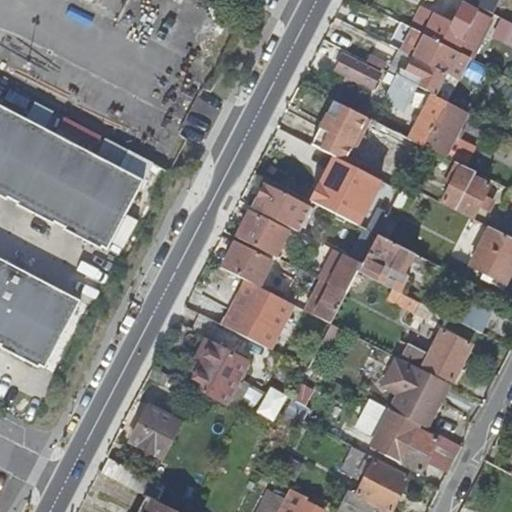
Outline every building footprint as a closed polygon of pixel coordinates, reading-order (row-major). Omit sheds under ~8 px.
[(460,0),(493,16),(500,0),(460,0)] [(424,15),(415,32),(427,38),(456,53),(470,60),(487,26),(511,38),(511,26),(493,16),(491,21),(465,8),(453,30),(424,15)] [(470,60),(456,53),(427,38),(415,32),(414,32),(405,49),(417,55),(414,60),(416,61),(439,72),(444,75),(450,78),(458,82),(470,60)] [(417,55),(405,49),(403,54),(409,57),(414,60),(417,55)] [(400,53),(390,75),(447,105),(458,82),(450,78),(444,89),(438,87),(444,75),(439,72),(416,61),(414,60),(409,57),(403,54),(400,53)] [(381,76),(345,58),(338,72),(373,91),(381,76)] [(427,102),(407,140),(424,149),(444,110),(427,102)] [(0,105),(0,196),(8,201),(10,199),(19,203),(18,206),(56,225),(57,223),(66,228),(65,230),(103,249),(104,247),(109,250),(145,181),(0,105)] [(369,121),(337,105),(330,118),(314,149),(346,166),(355,148),(369,121)] [(435,155),(448,162),(456,147),(460,150),(468,135),(463,132),(471,117),(447,105),(444,110),(424,149),(435,155)] [(389,131),(371,122),(363,138),(384,150),(387,145),(392,148),(390,153),(381,168),(359,158),(352,169),(363,175),(388,187),(400,194),(404,186),(424,149),(407,140),(389,131)] [(404,186),(415,192),(435,155),(424,149),(404,186)] [(474,175),(455,165),(448,179),(454,182),(444,203),(473,218),(478,209),(485,212),(491,202),(483,199),(489,187),(472,179),(474,175)] [(366,229),(365,231),(378,237),(388,217),(400,194),(388,187),(381,198),(343,178),(327,208),(366,229)] [(253,211),(298,234),(309,211),(263,192),(253,211)] [(251,216),(239,240),(272,257),(284,233),(251,216)] [(378,237),(387,242),(398,223),(388,217),(378,237)] [(504,285),(511,270),(511,241),(491,230),(471,268),(504,285)] [(359,274),(374,282),(393,245),(387,242),(378,237),(363,268),(359,274)] [(251,285),(256,288),(270,261),(237,244),(223,271),(251,285)] [(363,268),(343,258),(329,287),(347,296),(359,274),(363,268)] [(0,261),(0,346),(4,349),(3,351),(42,372),(43,370),(48,372),(84,306),(0,261)] [(302,264),(299,271),(307,275),(311,269),(302,264)] [(295,277),(298,278),(304,281),(307,275),(299,271),(295,277)] [(251,285),(229,329),(271,351),(293,307),(286,303),(256,288),(251,285)] [(306,313),(332,327),(347,296),(329,287),(318,309),(310,305),(306,313)] [(485,332),(496,310),(470,296),(458,319),(485,332)] [(418,305),(405,298),(401,306),(413,312),(418,305)] [(474,338),(448,324),(442,337),(419,325),(407,349),(455,373),(474,338)] [(332,327),(320,349),(333,355),(345,334),(332,327)] [(192,388),(214,347),(207,344),(185,385),(192,388)] [(227,407),(239,383),(248,365),(214,347),(192,388),(227,407)] [(436,409),(448,387),(402,363),(388,391),(404,399),(396,415),(423,429),(434,408),(436,409)] [(248,365),(239,383),(247,386),(256,368),(248,365)] [(184,426),(152,410),(134,444),(166,459),(184,426)] [(373,443),(386,450),(402,459),(399,465),(419,475),(437,443),(424,436),(427,431),(423,429),(396,415),(390,413),(373,443)] [(266,437),(272,441),(276,433),(271,430),(266,437)] [(424,436),(437,443),(440,438),(427,431),(424,436)] [(383,457),(399,465),(402,459),(386,450),(383,457)] [(338,511),(372,511),(374,509),(380,511),(393,511),(409,482),(351,453),(340,474),(357,482),(362,474),(368,478),(357,498),(348,494),(338,511)] [(152,501),(160,505),(166,494),(153,486),(154,483),(121,467),(114,481),(152,501)] [(174,511),(160,505),(152,501),(146,511),(174,511)]
